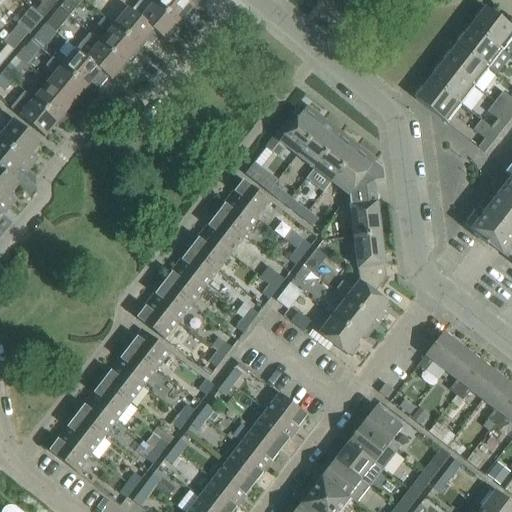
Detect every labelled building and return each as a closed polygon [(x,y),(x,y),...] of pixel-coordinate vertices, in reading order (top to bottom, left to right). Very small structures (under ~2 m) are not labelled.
[(42,19),(56,2),(53,0),(40,0),(40,6),(35,12),(31,8),(30,9),(42,19)] [(74,9),(81,0),(65,0),(59,8),(68,16),(74,9)] [(201,11),(209,1),(206,0),(149,0),(154,3),(179,24),(181,26),(185,29),(189,24),(189,19),(197,10),(198,11),(201,11)] [(179,24),(154,3),(139,20),(152,31),(153,31),(159,36),(165,41),(179,24)] [(511,38),(511,28),(485,8),(483,11),(480,9),(475,16),(477,18),(471,26),(503,51),(511,38)] [(33,29),(42,19),(30,9),(16,26),(26,35),(32,28),(33,29)] [(127,10),(113,26),(138,47),(145,40),(151,45),(159,36),(153,31),(152,31),(139,20),(127,10)] [(61,25),(52,17),(45,25),(54,33),(61,25)] [(138,47),(113,26),(113,27),(102,18),(89,34),(99,43),(124,64),(138,47)] [(46,43),(54,33),(45,25),(37,35),(46,43)] [(12,51),(26,35),(16,26),(10,32),(15,36),(6,46),(12,51)] [(503,51),(471,26),(465,35),(462,33),(456,40),(459,42),(457,45),(489,69),(503,51)] [(124,64),(99,43),(89,34),(76,50),(86,59),(110,80),(111,80),(124,64)] [(489,69),(457,45),(451,53),(448,51),(442,58),(445,60),(443,63),(475,87),(489,69)] [(0,65),(12,51),(6,46),(0,53),(0,65)] [(32,57),(22,48),(15,56),(25,65),(32,57)] [(110,80),(86,59),(76,50),(67,60),(57,52),(51,59),(61,67),(87,88),(92,82),(99,88),(108,78),(111,80),(110,80)] [(87,88),(61,67),(51,59),(45,67),(55,74),(47,83),(73,105),(87,88)] [(475,87),(443,63),(441,65),(439,63),(433,70),(435,72),(429,81),(461,105),(475,87)] [(11,81),(19,72),(9,65),(1,73),(11,81)] [(0,88),(3,91),(11,81),(1,73),(0,74),(0,88)] [(461,105),(429,81),(423,89),(420,87),(414,94),(417,96),(415,99),(447,124),(461,105)] [(73,105),(47,83),(33,100),(59,121),(61,123),(65,126),(70,120),(69,116),(66,113),(73,105)] [(59,121),(33,100),(24,92),(10,109),(45,138),(59,121)] [(511,116),(511,99),(503,92),(495,103),(511,116)] [(499,134),(511,117),(511,116),(495,103),(487,113),(498,121),(492,129),(499,134)] [(296,156),(324,120),(307,107),(291,127),(285,123),(265,148),(277,158),(285,147),(296,156)] [(31,153),(40,143),(13,120),(0,134),(0,140),(31,167),(36,162),(35,157),(31,153)] [(314,169),(341,133),(324,120),(296,156),(314,169)] [(499,134),(492,129),(481,120),(473,131),(484,139),(478,148),(485,153),(499,134)] [(330,182),(358,146),(341,133),(314,169),(330,182)] [(31,167),(0,140),(0,170),(9,179),(10,178),(17,184),(18,185),(19,184),(11,178),(19,168),(23,171),(28,171),(31,167)] [(376,160),(358,146),(330,182),(348,195),(349,197),(365,174),(376,160)] [(277,182),(254,163),(245,175),(268,193),(273,187),(277,182)] [(511,163),(507,170),(464,225),(471,230),(470,231),(502,256),(503,255),(511,262),(511,163)] [(17,184),(10,178),(9,179),(0,170),(0,201),(9,209),(14,203),(13,198),(10,195),(18,185),(17,184)] [(380,234),(374,181),(365,174),(349,197),(353,238),(380,234)] [(270,202),(259,193),(243,181),(234,192),(233,192),(228,198),(257,220),(270,202)] [(289,200),(282,194),(273,187),(268,193),(277,200),(284,206),(289,200)] [(257,220),(228,198),(223,204),(224,205),(216,216),(244,237),(257,220)] [(306,213),(296,205),(289,200),(284,206),(301,219),(306,213)] [(9,209),(0,201),(0,214),(1,213),(6,212),(9,209)] [(316,220),(306,213),(301,219),(311,227),(316,220)] [(244,237),(216,216),(208,226),(207,226),(202,232),(230,254),(244,237)] [(290,231),(282,241),(295,251),(302,241),(290,231)] [(230,254),(202,232),(197,239),(198,239),(189,250),(217,271),(230,254)] [(386,279),(380,234),(353,238),(359,281),(375,293),(386,279)] [(302,256),(310,246),(302,241),(295,251),(302,256)] [(315,249),(309,257),(302,267),(309,272),(312,274),(325,256),(315,249)] [(217,271),(189,250),(181,260),(176,266),(204,288),(217,271)] [(294,266),(302,256),(295,251),(287,261),(294,266)] [(204,288),(176,266),(171,273),(163,284),(191,305),(204,288)] [(283,281),(276,275),(276,274),(267,267),(260,277),(269,284),(268,285),(276,291),(283,281)] [(301,283),(309,272),(302,267),(294,278),(301,283)] [(387,303),(375,294),(375,293),(359,281),(359,282),(353,290),(344,284),(337,293),(345,300),(373,321),(374,320),(379,323),(386,314),(382,310),(387,303)] [(288,311),(300,295),(302,293),(289,283),(276,301),(288,311)] [(191,305),(163,284),(155,294),(154,294),(149,300),(178,322),(191,305)] [(261,295),(268,301),(276,291),(268,285),(261,295)] [(178,322),(149,300),(144,307),(145,308),(136,319),(164,340),(178,322)] [(373,321),(345,300),(338,309),(331,303),(325,311),(332,317),(360,338),(361,337),(365,340),(373,330),(369,327),(373,321)] [(250,324),(258,314),(251,309),(243,319),(250,324)] [(360,338),(332,317),(325,311),(311,328),(347,356),(348,354),(352,358),(360,347),(356,344),(360,338)] [(295,313),(279,335),(290,343),(306,321),(295,313)] [(243,334),(250,324),(243,319),(235,329),(243,334)] [(170,352),(157,342),(141,330),(136,337),(136,338),(128,348),(156,370),(170,352)] [(443,373),(462,348),(443,333),(425,356),(418,366),(425,372),(431,363),(443,373)] [(224,358),(232,349),(224,343),(217,353),(224,358)] [(156,370),(128,348),(120,359),(120,358),(114,365),(143,387),(156,370)] [(455,397),(481,363),(462,348),(443,373),(454,382),(447,391),(455,397)] [(216,369),(224,358),(217,353),(209,363),(216,369)] [(481,402),(500,378),(481,363),(455,397),(461,402),(468,392),(481,402)] [(143,387),(114,365),(109,372),(110,372),(102,383),(130,404),(143,387)] [(233,386),(240,377),(233,371),(225,380),(233,386)] [(493,427),(511,401),(511,386),(500,378),(481,402),(492,410),(484,420),(493,427)] [(223,398),(233,386),(225,380),(216,392),(223,398)] [(203,397),(211,387),(204,381),(196,392),(203,397)] [(130,404),(102,383),(94,393),(93,392),(88,399),(116,421),(130,404)] [(387,399),(393,391),(385,385),(379,393),(387,399)] [(307,416),(279,394),(266,412),(294,434),(299,428),(298,427),(307,416)] [(116,421),(88,399),(83,406),(84,406),(75,417),(103,438),(116,421)] [(405,400),(398,409),(409,417),(416,409),(405,400)] [(511,425),(511,401),(493,427),(499,431),(507,421),(511,425)] [(184,421),(192,412),(185,406),(178,416),(184,421)] [(204,421),(212,411),(204,406),(197,416),(204,421)] [(391,440),(401,426),(376,407),(368,416),(362,420),(357,424),(357,425),(386,447),(394,453),(399,447),(391,440)] [(416,409),(409,417),(418,425),(426,415),(416,408),(416,409)] [(294,434),(266,412),(252,429),(280,451),(288,440),(289,441),(294,434)] [(177,431),(184,421),(178,416),(170,426),(177,431)] [(197,431),(204,421),(197,416),(190,425),(197,431)] [(210,416),(206,421),(212,425),(216,420),(210,416)] [(103,438),(75,417),(67,427),(61,433),(90,455),(103,438)] [(394,453),(386,447),(357,425),(354,431),(353,436),(346,444),(372,464),(380,471),(394,453)] [(280,451),(252,429),(239,446),(268,468),(273,462),(272,461),(280,451)] [(90,455),(61,433),(56,440),(57,440),(48,451),(76,473),(90,455)] [(158,455),(166,445),(159,440),(151,450),(158,455)] [(178,455),(186,446),(178,440),(170,450),(178,455)] [(380,471),(372,464),(346,444),(342,450),(334,455),(331,459),(359,481),(367,488),(380,471)] [(268,468),(239,446),(226,463),(254,485),(262,474),(263,475),(268,468)] [(421,474),(430,482),(450,456),(440,449),(421,474)] [(151,465),(158,455),(151,450),(143,460),(151,465)] [(170,465),(178,455),(170,450),(162,460),(170,465)] [(367,488),(359,481),(331,459),(327,467),(327,470),(321,478),(350,501),(354,504),(367,488)] [(254,485),(226,463),(213,480),(241,503),(246,496),(246,495),(254,485)] [(495,463),(485,476),(498,486),(508,473),(495,463)] [(446,484),(453,474),(446,469),(438,478),(446,484)] [(134,489),(141,479),(134,474),(126,484),(134,489)] [(417,499),(430,482),(421,474),(407,492),(417,499)] [(153,489),(160,481),(152,475),(146,483),(153,489)] [(340,511),(350,501),(321,478),(309,492),(334,511),(340,511)] [(438,493),(446,484),(438,478),(431,488),(438,493)] [(160,481),(153,489),(167,499),(175,489),(162,479),(160,481)] [(241,503),(213,480),(199,497),(218,511),(232,511),(235,509),(236,509),(241,503)] [(140,507),(152,491),(153,489),(146,483),(132,501),(140,507)] [(126,499),(134,489),(126,484),(119,494),(126,499)] [(511,511),(511,504),(505,499),(494,491),(479,510),(482,511),(511,511)] [(334,511),(309,492),(299,506),(306,511),(334,511)] [(398,511),(406,511),(417,499),(407,492),(394,509),(398,511)] [(218,511),(199,497),(188,511),(218,511)] [(482,511),(479,510),(471,503),(463,511),(482,511)]
